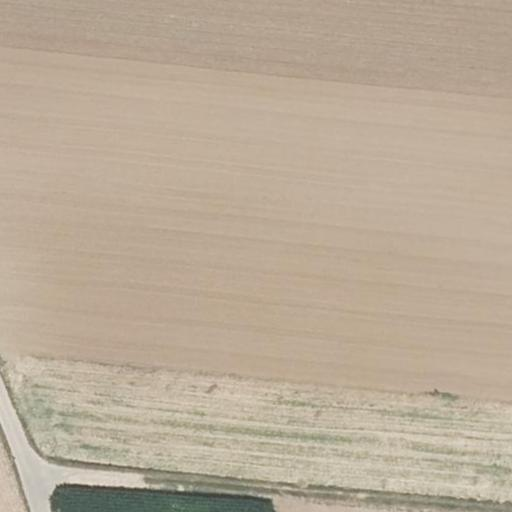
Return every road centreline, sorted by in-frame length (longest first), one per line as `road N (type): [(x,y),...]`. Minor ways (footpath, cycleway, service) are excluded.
road 1 (track): [(33,472),(456,511)]
road 2 (track): [(0,394),(44,511)]
